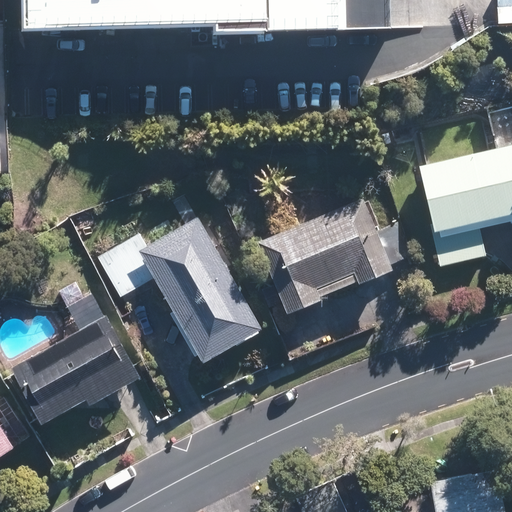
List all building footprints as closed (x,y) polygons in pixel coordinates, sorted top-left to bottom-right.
[(26,0),(28,35),(403,24),(402,0),(26,0)] [(511,0),(501,0),(501,22),(511,22),(511,0)] [(511,215),(511,139),(426,159),(439,220),(429,223),(440,264),(491,252),(483,222),(511,215)] [(368,201),(263,243),(289,306),(393,263),(368,201)] [(136,232),(96,256),(121,298),(163,273),(210,352),(264,320),(201,216),(145,249),(136,232)] [(114,316),(18,372),(44,417),(140,361),(114,316)] [(0,418),(0,448),(14,439),(0,418)] [(505,511),(497,468),(439,478),(445,511),(505,511)] [(334,479),(297,496),(304,511),(345,511),(348,511),(334,479)]
